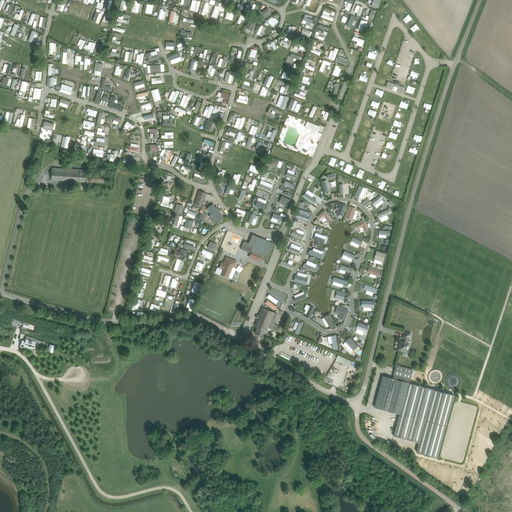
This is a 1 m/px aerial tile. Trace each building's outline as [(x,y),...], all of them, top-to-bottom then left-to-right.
[(195,12),(197,0),(193,0),(188,0),(187,11),(195,12)] [(376,8),(378,0),(369,0),(368,7),(376,8)] [(357,5),(356,8),(353,7),(352,12),(354,13),(353,15),(358,16),(360,6),(357,5)] [(84,6),(81,18),(87,20),(90,11),(87,10),(88,7),(84,6)] [(265,7),(259,11),(263,17),(268,14),(265,7)] [(18,20),(20,9),(17,9),(16,14),(13,14),(12,18),(18,20)] [(228,20),(231,11),(224,10),(221,19),(228,20)] [(93,11),(89,20),(95,23),(99,14),(93,11)] [(324,11),(323,14),(319,13),(318,17),(329,21),(331,16),(326,15),(327,13),(324,11)] [(335,21),(342,24),(345,17),(338,14),(335,21)] [(300,19),(303,20),(302,24),(310,28),(314,17),(313,17),(311,20),(301,16),(300,19)] [(359,31),(363,20),(358,19),(354,29),(359,31)] [(249,30),(252,23),(245,20),(242,27),(249,30)] [(8,33),(13,35),(16,24),(11,22),(8,33)] [(54,29),(51,28),(49,34),(55,35),(58,24),(55,24),(54,29)] [(62,39),(67,28),(64,27),(61,34),(59,33),(58,37),(62,39)] [(354,41),(353,44),(360,46),(362,40),(350,35),(349,39),(354,41)] [(112,40),(113,36),(110,36),(109,42),(117,44),(117,41),(112,40)] [(73,45),(76,46),(75,48),(78,50),(82,41),(77,38),(73,45)] [(89,53),(93,43),(86,41),(84,47),(81,46),(80,49),(86,51),(85,52),(89,53)] [(262,44),(264,48),(265,47),(267,51),(273,48),(271,41),(262,44)] [(296,48),(302,50),(303,46),(293,42),(292,44),(297,46),(296,48)] [(408,45),(400,42),(393,63),(401,66),(408,45)] [(168,62),(177,60),(175,53),(166,55),(168,62)] [(215,61),(214,66),(222,68),(224,56),(220,55),(219,61),(215,61)] [(335,56),(333,62),(344,64),(346,58),(335,56)] [(311,71),(312,66),(309,66),(309,62),(306,61),(306,62),(302,61),(301,68),(311,71)] [(99,71),(99,62),(92,62),(91,71),(99,71)] [(336,72),(338,66),(332,64),(329,75),(332,76),(332,75),(336,76),(337,72),(336,72)] [(221,82),(227,84),(230,73),(223,71),(221,82)] [(265,88),(270,76),(265,74),(259,85),(265,88)] [(306,85),(307,81),(305,80),(306,78),(301,76),(298,82),(306,85)] [(140,80),(131,82),(132,88),(142,87),(140,80)] [(237,88),(248,92),(250,87),(246,86),(247,82),(241,80),(237,88)] [(405,87),(387,81),(385,87),(392,89),(392,90),(396,91),(403,93),(405,87)] [(261,96),(265,89),(260,86),(256,94),(261,96)] [(37,99),(39,88),(32,87),(30,97),(37,99)] [(172,91),(169,90),(165,100),(171,103),(176,91),(173,89),(172,91)] [(222,91),(220,97),(227,100),(229,93),(222,91)] [(239,99),(239,95),(235,95),(234,102),(244,103),(244,99),(239,99)] [(277,97),(276,101),(273,100),(272,104),(275,104),(274,107),(278,108),(280,98),(277,97)] [(64,108),(67,101),(58,98),(56,105),(64,108)] [(137,104),(139,109),(143,107),(144,110),(148,108),(145,101),(137,104)] [(207,104),(206,107),(203,105),(199,115),(206,117),(211,106),(207,104)] [(268,113),(271,114),(271,112),(277,114),(278,110),(267,106),(266,108),(269,109),(268,113)] [(309,106),(305,117),(308,118),(313,108),(309,106)] [(85,107),(83,113),(92,117),(95,111),(85,107)] [(217,120),(219,111),(213,110),(211,118),(217,120)] [(17,118),(14,118),(13,124),(20,126),(22,114),(18,113),(17,118)] [(110,120),(109,123),(115,124),(116,118),(106,115),(105,118),(110,120)] [(241,118),(234,117),(231,127),(238,128),(241,118)] [(160,118),(160,126),(167,126),(168,118),(160,118)] [(42,120),(40,126),(50,129),(52,123),(42,120)] [(120,126),(127,131),(130,126),(124,121),(120,126)] [(94,135),(92,145),(98,146),(98,142),(102,143),(103,137),(102,137),(102,132),(99,131),(100,128),(95,127),(94,135)] [(229,133),(230,129),(225,127),(221,136),(224,137),(226,132),(229,133)] [(146,128),(146,133),(150,133),(150,138),(155,138),(154,128),(146,128)] [(210,147),(212,142),(201,139),(199,143),(210,147)] [(90,156),(102,156),(101,148),(92,148),(92,151),(90,151),(90,156)] [(245,171),(255,174),(257,167),(247,164),(245,171)] [(85,182),(85,177),(86,170),(71,169),(71,165),(65,165),(65,168),(52,168),(51,179),(85,182)] [(192,173),(189,180),(201,184),(203,176),(192,173)] [(104,183),(104,178),(105,175),(91,174),(90,182),(104,183)] [(222,193),(229,195),(232,186),(225,184),(222,193)] [(300,198),(313,202),(314,197),(306,195),(308,189),(303,187),(300,198)] [(199,190),(194,204),(202,207),(206,193),(199,190)] [(373,205),(380,198),(376,194),(369,202),(373,205)] [(340,215),(344,205),(337,202),(333,213),(340,215)] [(178,214),(181,205),(173,203),(171,212),(178,214)] [(349,219),(353,207),(347,205),(343,216),(349,219)] [(190,218),(193,212),(186,209),(183,216),(190,218)] [(324,217),(329,223),(333,220),(325,210),(317,217),(320,221),(324,217)] [(179,220),(179,215),(172,214),(171,225),(174,225),(175,220),(179,220)] [(180,228),(187,231),(191,221),(184,219),(180,228)] [(356,227),(358,232),(366,228),(362,219),(352,224),(354,229),(356,227)] [(266,261),(273,243),(253,235),(249,243),(244,241),(241,249),(250,253),(250,252),(251,253),(249,257),(260,261),(261,259),(266,261)] [(347,241),(357,246),(359,241),(349,236),(347,241)] [(204,248),(211,250),(214,242),(207,240),(204,248)] [(198,254),(202,255),(202,258),(208,259),(209,251),(199,249),(198,254)] [(379,265),(382,253),(373,251),(370,262),(379,265)] [(221,262),(219,268),(223,270),(221,275),(228,278),(228,277),(232,279),(236,268),(234,268),(237,261),(228,258),(225,264),(221,262)] [(139,265),(138,275),(147,276),(148,265),(139,265)] [(364,273),(366,273),(366,276),(372,278),(373,275),(376,276),(378,271),(366,267),(364,273)] [(158,285),(164,287),(168,276),(162,274),(158,285)] [(343,288),(345,280),(331,276),(329,284),(343,288)] [(372,294),(374,288),(361,285),(360,291),(372,294)] [(158,301),(159,297),(162,297),(163,291),(154,289),(152,295),(157,296),(155,300),(158,301)] [(358,300),(358,308),(366,308),(366,314),(367,314),(368,309),(371,310),(372,300),(358,300)] [(307,319),(313,308),(308,305),(302,316),(307,319)] [(335,317),(342,320),(346,310),(334,305),(332,312),(337,313),(335,317)] [(271,329),(273,324),(277,314),(262,308),(255,326),(257,327),(255,333),(262,336),(265,330),(266,331),(268,328),(271,329)] [(321,316),(323,320),(321,321),(323,327),(326,325),(328,328),(332,326),(326,313),(321,316)] [(411,333),(409,333),(404,331),(403,338),(404,338),(403,341),(400,340),(398,345),(399,345),(398,350),(407,353),(408,350),(407,349),(409,343),(407,343),(408,339),(409,340),(411,333)] [(22,341),(21,346),(24,347),(23,348),(33,351),(34,348),(36,343),(26,340),(25,342),(22,341)] [(412,380),(410,379),(413,370),(396,365),(393,379),(411,383),(412,380)] [(411,383),(393,379),(383,376),(374,407),(399,414),(394,436),(419,443),(433,389),(411,383)] [(454,395),(433,389),(420,438),(420,440),(419,443),(416,452),(437,458),(454,395)]
